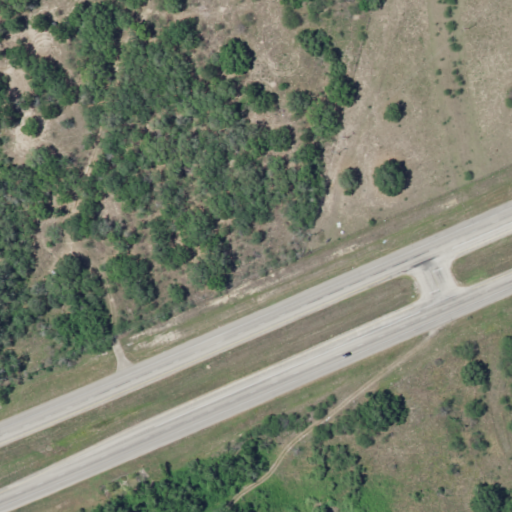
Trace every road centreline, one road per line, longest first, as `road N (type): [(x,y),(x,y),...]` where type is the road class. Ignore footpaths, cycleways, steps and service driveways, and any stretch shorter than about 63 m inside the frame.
road 1 (trunk): [(0,502),(103,465),(511,278)]
road 2 (trunk): [(511,217),(0,436)]
